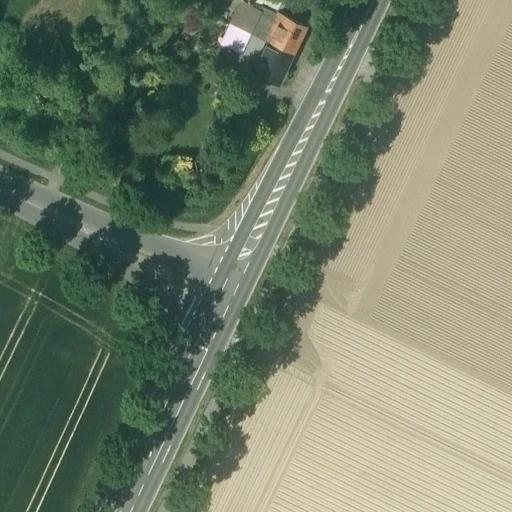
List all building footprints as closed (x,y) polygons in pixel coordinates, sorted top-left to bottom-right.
[(281,1),(280,0),(246,0),(249,1),(260,7),(261,5),(276,12),(281,1)] [(248,3),(243,1),(232,25),(248,32),(260,7),(249,1),(248,3)] [(276,12),(261,5),(260,7),(248,32),(290,52),(303,25),(276,12)] [(248,32),(232,25),(224,44),(225,45),(225,44),(230,47),(239,51),(248,32)] [(248,32),(239,51),(234,62),(248,69),(276,82),(290,52),(248,32)] [(239,51),(230,47),(220,69),(244,80),(248,69),(234,62),(239,51)]
